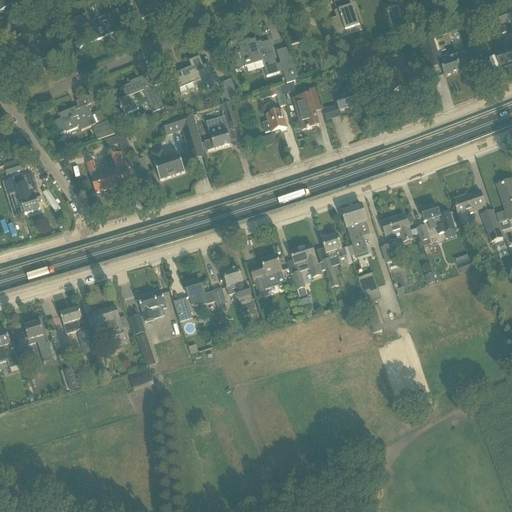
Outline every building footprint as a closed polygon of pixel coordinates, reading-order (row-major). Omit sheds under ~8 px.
[(0,0),(0,16),(3,14),(8,20),(23,10),(18,3),(19,3),(16,0),(0,0)] [(132,0),(142,21),(157,14),(154,7),(159,5),(160,8),(166,5),(163,0),(151,0),(150,0),(132,0)] [(331,26),(336,41),(362,32),(360,28),(353,8),(351,8),(349,1),(352,0),(332,0),(337,12),(332,13),(334,20),(331,21),(332,25),(331,26)] [(492,17),(496,28),(511,22),(508,12),(492,17)] [(86,14),(67,24),(76,40),(80,50),(113,34),(105,17),(98,20),(101,25),(94,29),(86,14)] [(27,60),(30,67),(55,56),(51,47),(49,42),(36,47),(26,24),(16,28),(7,32),(12,44),(15,43),(17,49),(13,51),(19,64),(27,60)] [(451,34),(454,46),(463,44),(460,32),(451,34)] [(421,44),(427,61),(440,57),(434,39),(421,44)] [(240,52),(230,56),(233,65),(235,64),(237,71),(245,68),(244,66),(261,60),(262,61),(263,63),(265,70),(264,71),(267,78),(279,74),(277,66),(272,52),(269,42),(257,46),(256,41),(238,46),(240,52)] [(396,49),(390,51),(392,59),(398,58),(396,49)] [(489,59),(493,70),(500,68),(500,70),(511,65),(511,49),(495,55),(496,57),(489,59)] [(451,62),(440,66),(444,78),(461,73),(460,71),(471,68),(467,56),(450,61),(451,62)] [(175,81),(179,91),(186,88),(208,79),(213,90),(219,86),(214,76),(209,65),(203,67),(200,58),(189,62),(191,68),(180,73),(182,78),(175,81)] [(354,74),(357,82),(376,76),(371,60),(351,66),(353,74),(354,74)] [(292,61),(281,65),(283,72),(287,85),(299,81),(292,61)] [(340,79),(353,74),(351,66),(333,72),(336,80),(340,79)] [(121,109),(125,117),(125,116),(136,111),(130,98),(144,92),(153,114),(164,110),(156,89),(162,86),(155,71),(148,74),(150,79),(144,81),(143,78),(131,83),(131,85),(122,89),(126,99),(119,102),(119,101),(118,101),(120,106),(119,107),(120,110),(121,109)] [(387,76),(392,94),(407,89),(402,72),(387,76)] [(277,97),(280,109),(286,107),(283,95),(281,88),(270,91),(272,98),(277,97)] [(350,109),(351,113),(356,111),(351,95),(349,89),(334,94),(340,112),(350,109)] [(294,102),(302,131),(318,126),(313,109),(321,107),(316,91),(309,93),(310,97),(294,102)] [(56,123),(61,135),(66,133),(67,134),(78,130),(77,128),(79,127),(81,132),(96,126),(88,107),(94,104),(90,97),(76,103),(79,110),(76,111),(75,109),(59,116),(61,120),(55,123),(55,124),(56,123)] [(240,103),(233,106),(235,112),(242,110),(240,103)] [(225,113),(231,131),(237,129),(230,104),(221,107),(223,114),(225,113)] [(165,112),(169,120),(178,116),(175,108),(165,112)] [(363,111),(356,114),(359,120),(365,117),(363,111)] [(263,125),(265,135),(271,133),(272,134),(286,129),(281,112),(267,116),(269,123),(263,125)] [(37,115),(35,122),(41,123),(43,117),(37,115)] [(191,117),(180,120),(179,118),(163,124),(167,137),(183,132),(187,147),(199,143),(191,117)] [(92,129),(97,142),(114,136),(109,122),(92,129)] [(205,144),(207,153),(215,150),(215,151),(230,146),(226,133),(228,133),(226,125),(208,130),(212,142),(205,144)] [(126,141),(119,143),(124,159),(132,156),(126,141)] [(163,151),(151,155),(161,183),(185,174),(179,156),(166,161),(163,151)] [(88,166),(97,194),(130,184),(121,155),(106,160),(110,174),(99,177),(98,172),(96,172),(94,164),(88,166)] [(7,169),(5,170),(7,177),(13,175),(22,171),(20,165),(10,168),(7,169)] [(16,188),(7,191),(11,206),(16,219),(25,216),(41,212),(38,204),(42,203),(40,197),(38,189),(29,192),(24,177),(14,180),(16,188)] [(497,216),(500,225),(509,221),(510,223),(511,222),(511,182),(498,187),(506,213),(497,216)] [(462,199),(453,201),(462,226),(470,223),(467,215),(485,209),(480,194),(462,199)] [(363,238),(361,238),(358,227),(366,224),(361,206),(341,212),(347,230),(356,258),(368,254),(363,238)] [(436,207),(421,212),(424,221),(425,224),(426,224),(427,223),(430,231),(436,229),(438,237),(445,235),(454,232),(452,224),(449,215),(440,218),(436,207)] [(481,217),(492,245),(503,240),(493,213),(481,217)] [(405,217),(381,224),(386,239),(400,234),(403,244),(412,241),(409,231),(410,231),(405,217)] [(421,244),(422,248),(431,245),(425,227),(416,230),(417,231),(416,231),(418,235),(421,244)] [(323,242),(322,243),(326,256),(336,252),(338,260),(341,270),(349,267),(348,266),(346,257),(343,258),(341,251),(337,238),(330,240),(330,238),(322,240),(323,242)] [(494,244),(500,261),(509,258),(503,241),(494,244)] [(307,263),(309,271),(312,280),(321,277),(318,269),(311,246),(301,249),(301,251),(290,254),(295,267),(307,263)] [(382,250),(387,265),(396,262),(391,247),(382,250)] [(254,284),(259,298),(266,296),(265,291),(286,285),(280,267),(277,258),(261,262),(263,268),(250,271),(253,281),(254,284)] [(327,276),(332,290),(338,288),(334,274),(329,261),(322,263),(327,276)] [(458,267),(460,275),(475,270),(472,262),(458,267)] [(238,270),(223,275),(228,289),(235,286),(237,292),(236,292),(235,293),(238,300),(241,312),(242,313),(255,309),(255,308),(254,304),(253,305),(248,288),(245,289),(243,284),(243,283),(238,270)] [(381,272),(357,279),(364,304),(380,299),(377,287),(385,285),(381,272)] [(300,299),(307,297),(300,274),(292,276),(297,292),(297,291),(300,299)] [(433,275),(425,277),(428,286),(436,283),(433,275)] [(186,287),(185,287),(189,299),(191,307),(195,308),(199,307),(199,309),(215,304),(212,294),(204,296),(204,295),(200,282),(192,285),(190,283),(186,285),(186,287)] [(222,291),(212,294),(215,304),(216,304),(218,309),(227,306),(222,291)] [(142,314),(146,324),(154,321),(151,311),(159,309),(158,307),(166,305),(163,295),(155,297),(139,301),(142,314)] [(186,300),(174,304),(179,321),(192,317),(186,300)] [(116,309),(94,316),(97,327),(104,325),(107,336),(101,338),(103,347),(118,342),(120,347),(126,346),(124,340),(125,340),(123,332),(119,320),(116,309)] [(64,327),(67,337),(78,333),(85,331),(82,322),(83,321),(79,311),(60,316),(64,327)] [(140,317),(129,320),(135,338),(146,335),(140,317)] [(26,335),(23,336),(26,348),(35,345),(35,344),(37,343),(39,348),(41,354),(51,351),(49,345),(47,345),(44,338),(43,333),(40,324),(24,329),(26,335)] [(78,335),(85,357),(95,354),(88,332),(78,335)] [(0,365),(8,363),(10,370),(19,368),(15,353),(12,346),(11,346),(11,344),(8,334),(0,336),(0,365)] [(142,337),(136,339),(147,369),(149,368),(151,372),(153,371),(142,337)] [(65,373),(71,393),(84,388),(77,369),(65,373)] [(130,381),(134,394),(154,387),(150,375),(130,381)]
